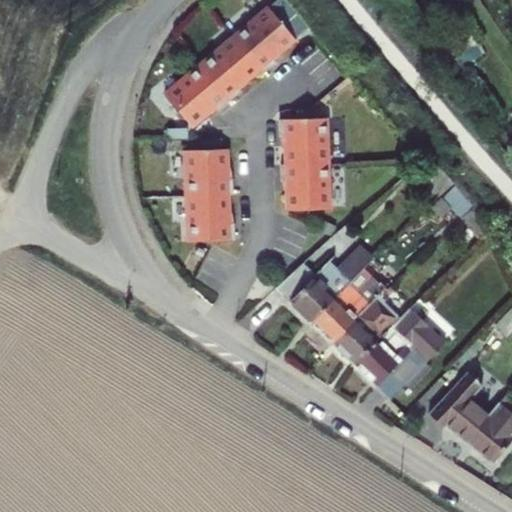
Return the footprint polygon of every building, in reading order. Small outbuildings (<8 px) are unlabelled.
[(298,40),(271,7),(237,37),(264,69),(267,73),(279,63),(276,59),(298,40)] [(264,69),(237,37),(203,65),(234,101),(245,92),(242,88),(264,69)] [(221,112),(234,101),(203,65),(168,95),(195,127),(218,108),(221,112)] [(331,162),(330,117),(282,118),(283,135),(288,135),(288,164),(331,162)] [(407,152),(416,163),(428,155),(418,143),(407,152)] [(232,177),(231,147),(188,149),(190,194),(233,193),(238,193),(237,177),(232,177)] [(428,155),(416,168),(440,196),(454,183),(428,155)] [(332,208),(331,162),(288,164),(283,164),(284,180),(289,180),(290,210),(332,208)] [(440,196),(461,218),(474,206),(454,183),(440,196)] [(234,221),(233,193),(190,194),(191,239),(240,238),(239,221),(234,221)] [(480,241),(492,229),(492,227),(474,206),(461,218),(480,241)] [(306,264),(278,288),(313,323),(366,269),(377,258),(362,244),(354,252),(346,244),(316,274),(306,264)] [(334,344),(361,316),(359,314),(384,288),(366,269),(313,323),(334,344)] [(354,364),(400,317),(379,297),(361,316),(334,344),(354,364)] [(376,386),(431,330),(422,321),(409,308),(400,317),(354,364),(376,386)] [(511,315),(499,329),(508,338),(511,333),(511,315)] [(445,344),(431,330),(376,386),(391,400),(445,344)] [(511,442),(511,416),(508,413),(511,408),(511,404),(504,398),(488,416),(469,401),(481,387),(466,374),(427,416),(442,429),(445,426),(491,466),(511,442)]
